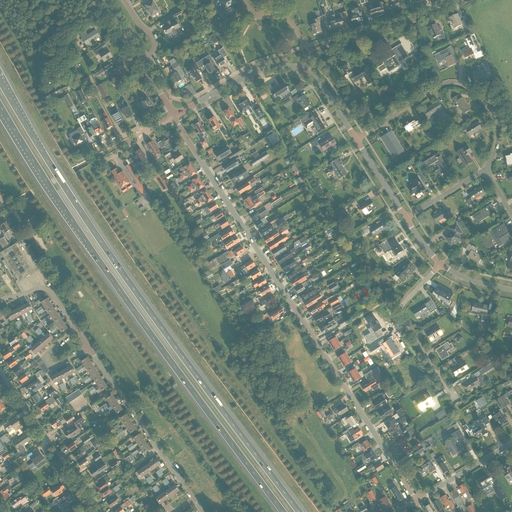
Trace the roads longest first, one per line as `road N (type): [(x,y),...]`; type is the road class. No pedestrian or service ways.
road 1 (motorway): [(298,511),(91,230),(0,81)]
road 2 (motorway): [(0,105),(93,253),(283,511)]
road 3 (unclassified): [(416,501),(174,116)]
road 4 (residential): [(356,139),(436,87),(462,84),(496,121),(485,169)]
road 5 (residential): [(201,511),(88,349)]
road 6 (unclassified): [(455,406),(397,309),(441,263)]
road 7 (residential): [(99,511),(0,370)]
road 8 (unclassified): [(313,54),(462,0)]
road 9 (unclassified): [(174,116),(255,71),(303,69)]
